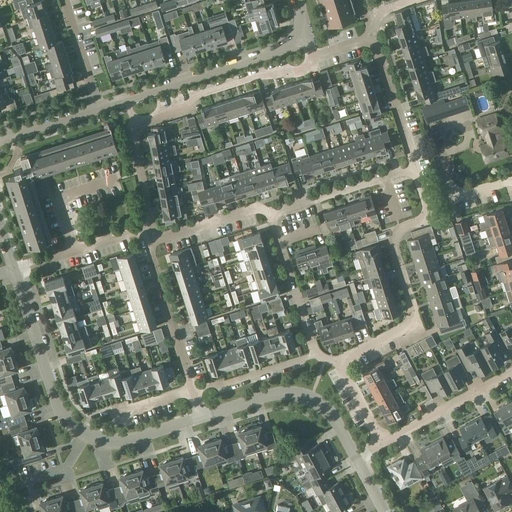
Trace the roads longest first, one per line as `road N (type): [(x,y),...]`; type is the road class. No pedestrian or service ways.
road 1 (residential): [(148,235),(139,124),(311,59)]
road 2 (residential): [(337,363),(410,322),(393,247),(400,229),(427,215),(414,166)]
road 3 (residential): [(305,40),(98,110)]
road 4 (residential): [(356,456),(325,409),(296,393),(202,417)]
road 5 (residential): [(85,434),(55,408),(12,270)]
road 6 (residential): [(192,389),(148,235)]
road 7 (residential): [(270,213),(414,166)]
road 8 (residential): [(316,356),(270,213)]
road 9 (residential): [(382,442),(511,375)]
road 10 (residential): [(12,270),(148,235)]
road 11 (residential): [(414,166),(371,36)]
road 12 (residential): [(316,356),(192,389)]
road 13 (residential): [(148,235),(259,208),(270,213)]
road 14 (residential): [(202,417),(118,442),(85,434)]
